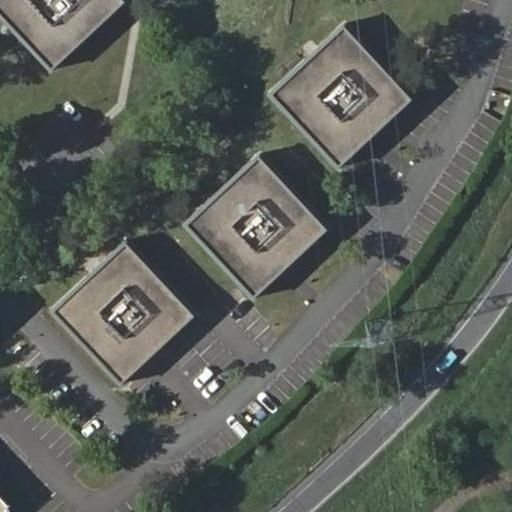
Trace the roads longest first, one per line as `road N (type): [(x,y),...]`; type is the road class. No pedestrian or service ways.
road 1 (unclassified): [(506,0),(476,97),(360,270),(240,398),(207,422),(169,439),(132,430),(0,282)]
road 2 (motorway): [(511,283),(385,431),(295,511)]
